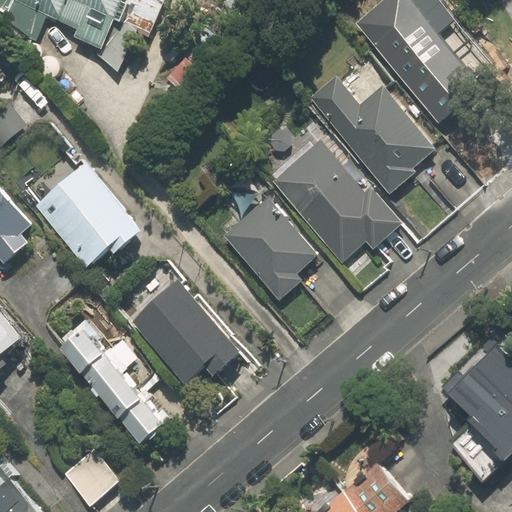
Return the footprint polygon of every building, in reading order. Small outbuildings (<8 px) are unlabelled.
[(0,0),(0,10),(35,45),(48,16),(76,30),(72,38),(102,52),(96,64),(123,77),(142,38),(148,41),(167,0),(0,0)] [(388,0),(356,27),(414,96),(439,75),(425,59),(447,40),(412,0),(388,0)] [(226,47),(208,32),(168,82),(187,97),(226,47)] [(0,150),(29,127),(7,99),(0,104),(0,86),(13,76),(0,59),(0,150)] [(438,151),(369,69),(347,87),(336,75),(309,98),(392,197),(418,175),(414,170),(438,151)] [(172,98),(162,90),(134,126),(144,134),(172,98)] [(144,234),(61,129),(50,137),(79,174),(61,189),(51,176),(26,196),(86,272),(110,252),(115,258),(144,234)] [(374,254),(406,227),(375,189),(368,194),(322,139),(273,179),(343,264),(366,245),(374,254)] [(34,226),(0,187),(0,261),(5,268),(32,245),(23,235),(34,226)] [(224,239),(281,302),(304,281),(299,275),(322,255),(270,197),(224,239)] [(179,274),(128,319),(188,387),(203,373),(210,381),(246,351),(179,274)] [(0,372),(9,365),(3,359),(24,341),(0,313),(0,372)] [(144,391),(160,377),(128,338),(111,352),(86,321),(56,346),(141,449),(171,424),(144,391)] [(449,442),(492,483),(511,462),(511,356),(499,344),(448,396),(471,419),(449,442)] [(123,481),(92,444),(60,470),(91,508),(123,481)] [(401,511),(414,502),(377,457),(309,511),(401,511)] [(36,511),(0,469),(0,511),(36,511)]
